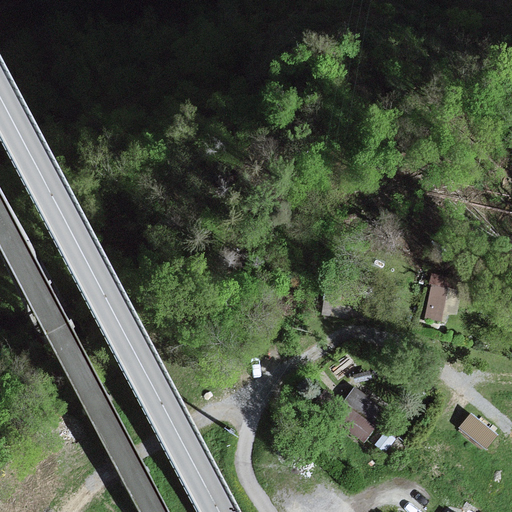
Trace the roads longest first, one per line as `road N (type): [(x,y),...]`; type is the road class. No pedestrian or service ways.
road 1 (tertiary): [(220,511),(0,95)]
road 2 (track): [(255,410),(247,400),(113,470)]
